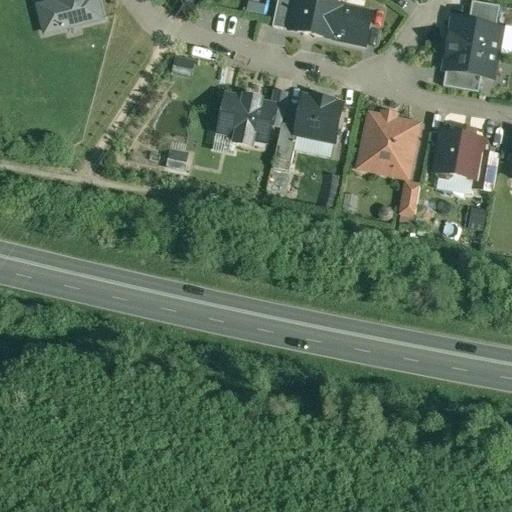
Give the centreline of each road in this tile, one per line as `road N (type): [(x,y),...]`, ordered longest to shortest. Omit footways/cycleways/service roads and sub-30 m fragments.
road 1 (trunk): [(511,354),(0,250)]
road 2 (residential): [(379,77),(193,38),(142,0)]
road 3 (residential): [(511,112),(421,97),(379,77)]
